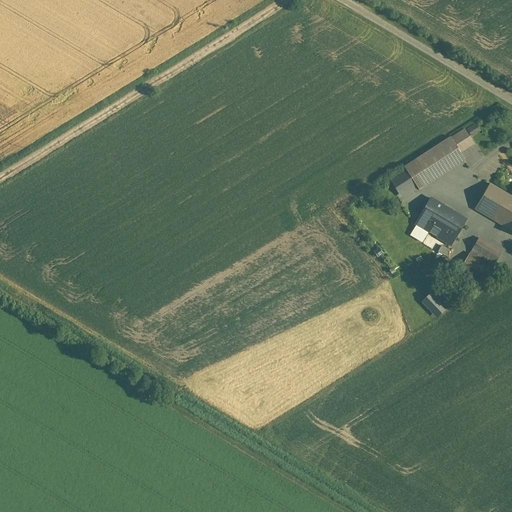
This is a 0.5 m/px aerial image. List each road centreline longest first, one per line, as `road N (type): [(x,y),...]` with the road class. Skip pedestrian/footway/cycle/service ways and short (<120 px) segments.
road 1 (track): [(0,180),(287,0)]
road 2 (unclassified): [(341,0),(511,101)]
